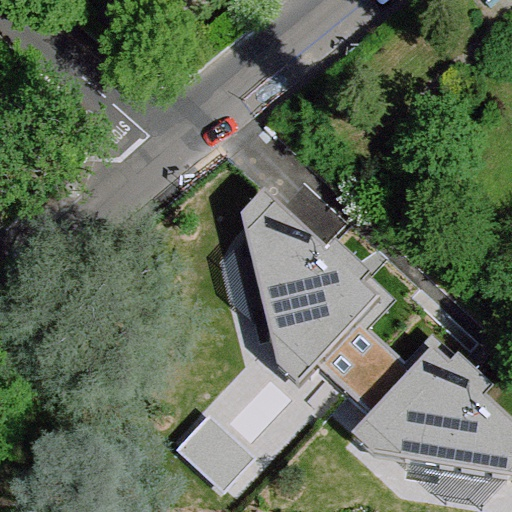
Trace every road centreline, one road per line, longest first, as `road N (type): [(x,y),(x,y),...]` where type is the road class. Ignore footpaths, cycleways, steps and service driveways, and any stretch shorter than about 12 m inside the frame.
road 1 (residential): [(167,152),(350,0)]
road 2 (residential): [(0,307),(167,152)]
road 3 (residential): [(167,152),(0,6)]
